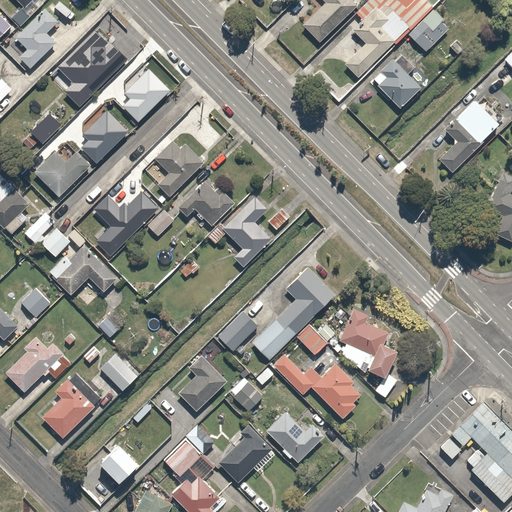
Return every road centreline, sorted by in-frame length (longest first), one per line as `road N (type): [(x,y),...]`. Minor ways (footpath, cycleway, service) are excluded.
road 1 (secondary): [(482,354),(134,0)]
road 2 (secondary): [(184,0),(501,313)]
road 3 (residential): [(322,511),(482,354)]
